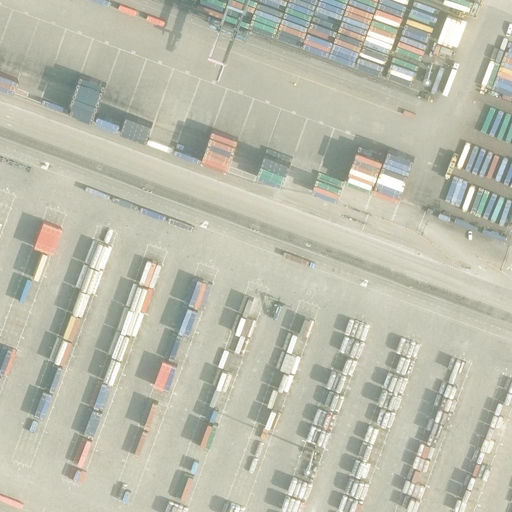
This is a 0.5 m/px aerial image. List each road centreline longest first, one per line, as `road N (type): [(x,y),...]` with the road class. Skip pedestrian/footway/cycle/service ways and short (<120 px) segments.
road 1 (unknown): [(290,269),(206,511)]
road 2 (unknown): [(430,511),(500,330)]
